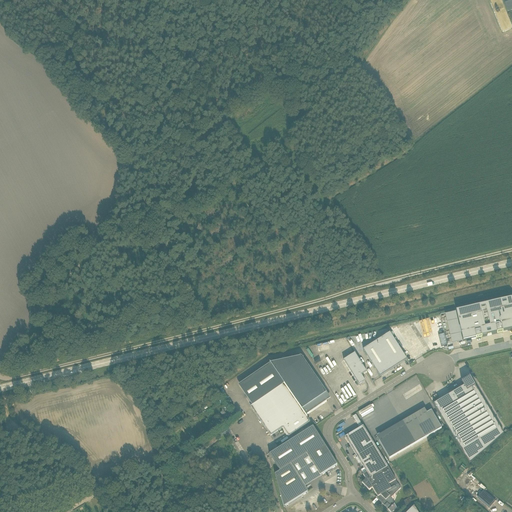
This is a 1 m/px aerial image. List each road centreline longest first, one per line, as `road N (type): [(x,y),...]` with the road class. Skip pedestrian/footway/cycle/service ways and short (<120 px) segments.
road 1 (primary): [(0,389),(511,262)]
road 2 (unclassified): [(511,250),(0,377)]
road 3 (track): [(102,241),(172,203),(235,184),(360,64),(407,0)]
road 4 (track): [(511,286),(286,341),(157,429)]
road 5 (unclassified): [(350,497),(348,469),(328,438),(332,421),(415,369),(511,343)]
road 6 (track): [(102,241),(126,163),(154,0)]
road 7 (track): [(145,52),(297,52),(360,64)]
road 8 (track): [(0,365),(102,241)]
road 9 (track): [(235,184),(271,237),(330,208),(339,234)]
road 10 (track): [(11,423),(62,448),(118,511)]
